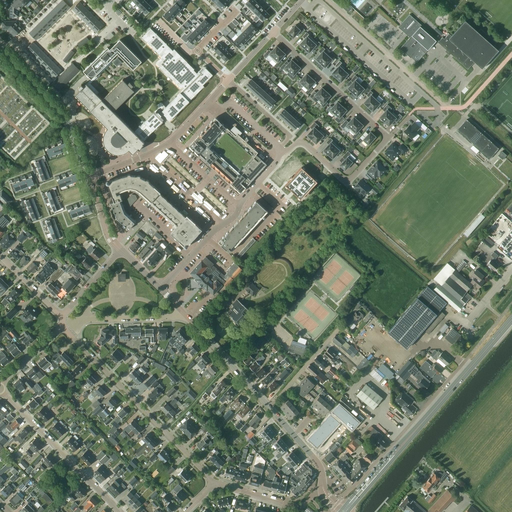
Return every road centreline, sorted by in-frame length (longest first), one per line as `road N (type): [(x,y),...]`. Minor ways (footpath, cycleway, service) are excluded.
road 1 (primary): [(343,511),(511,315)]
road 2 (residential): [(213,484),(61,326)]
road 3 (residential): [(276,161),(160,289)]
road 4 (residential): [(120,511),(0,389)]
road 5 (secondary): [(88,176),(64,118),(0,46)]
road 6 (residential): [(273,32),(388,137)]
road 7 (residential): [(388,137),(350,178),(299,142),(276,161)]
road 8 (residential): [(88,176),(169,142),(209,101)]
road 9 (secondary): [(269,407),(183,313)]
